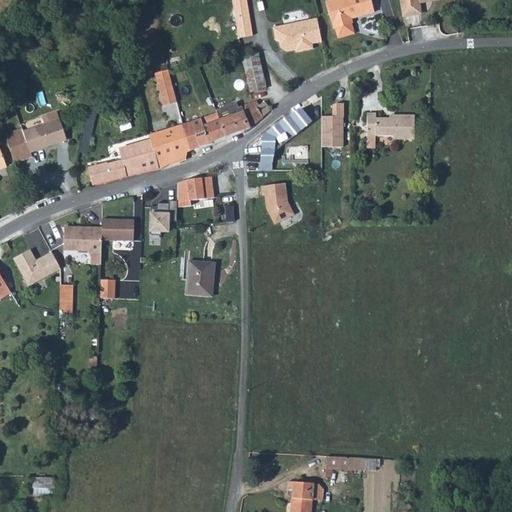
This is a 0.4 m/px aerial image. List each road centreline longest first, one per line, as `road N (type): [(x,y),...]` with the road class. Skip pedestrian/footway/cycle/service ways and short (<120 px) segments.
road 1 (unclassified): [(229,511),(243,270),(238,172),(226,150)]
road 2 (unclassified): [(226,150),(310,88),(365,63),(412,48),(511,42)]
road 3 (unclassified): [(0,233),(226,150)]
